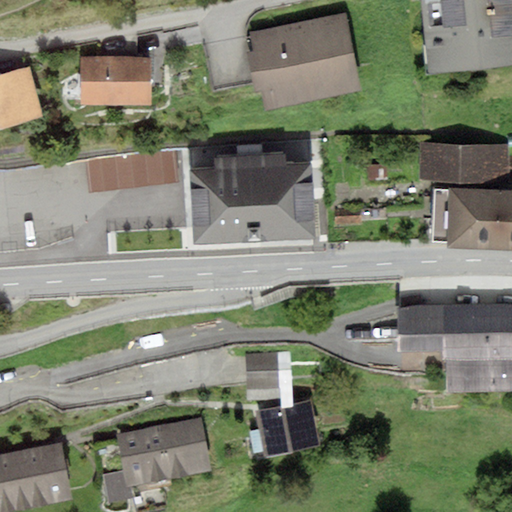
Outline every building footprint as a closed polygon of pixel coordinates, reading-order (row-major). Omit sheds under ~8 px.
[(511,0),(420,0),(428,73),(511,63),(511,0)] [(346,12),(249,33),(253,52),(247,53),(255,91),(261,90),(266,110),(363,90),(346,12)] [(151,58),(81,58),(81,104),(151,104),(151,58)] [(0,74),(0,129),(42,116),(30,67),(0,74)] [(511,143),(418,141),(417,181),(508,183),(508,180),(511,180),(511,154),(510,154),(511,143)] [(175,153),(86,163),(89,193),(179,183),(175,153)] [(189,169),(193,243),(316,237),(312,163),(286,164),(285,154),(214,158),(214,168),(189,169)] [(366,167),(367,180),(387,179),(386,166),(366,167)] [(448,242),(448,247),(511,249),(511,190),(449,187),(449,191),(434,190),(432,241),(448,242)] [(360,223),(359,208),(334,210),(335,225),(360,223)] [(511,303),(398,307),(399,350),(442,349),(443,360),(446,360),(511,358),(511,303)] [(284,352),(245,354),(247,400),(286,398),(284,352)] [(511,358),(446,360),(447,392),(511,390),(511,358)] [(312,401),(256,412),(264,456),(321,445),(312,401)] [(201,419),(115,436),(126,488),(211,471),(201,419)] [(62,442),(0,454),(0,511),(5,511),(73,499),(62,442)]
